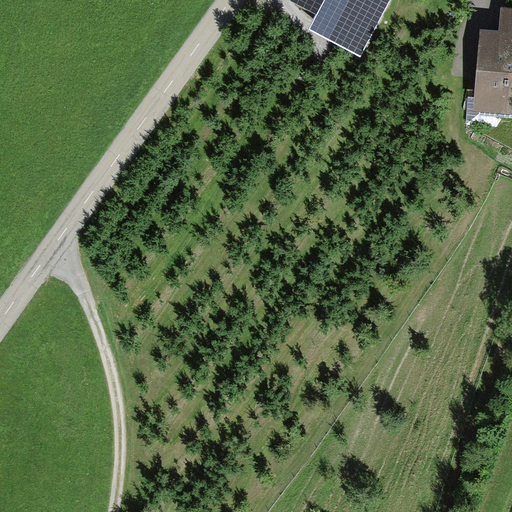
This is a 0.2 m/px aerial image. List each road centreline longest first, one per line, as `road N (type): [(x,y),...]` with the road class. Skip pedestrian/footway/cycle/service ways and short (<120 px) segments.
road 1 (unclassified): [(0,322),(229,0)]
road 2 (track): [(57,241),(94,317),(116,391),(114,511)]
